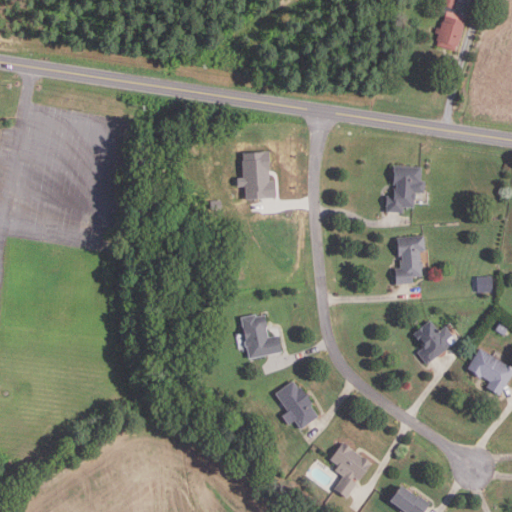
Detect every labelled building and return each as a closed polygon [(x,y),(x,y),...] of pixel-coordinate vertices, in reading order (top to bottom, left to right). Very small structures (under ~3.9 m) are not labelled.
[(458,0),(456,9),(441,5),(442,0),(458,0)] [(455,51),(437,45),(439,40),(437,39),(439,33),(435,32),(437,27),(440,28),(443,21),(444,21),(448,11),(464,16),(463,21),(466,22),(459,46),(457,45),(455,51)] [(247,199),(246,185),(241,185),(241,179),(246,178),(245,153),(271,152),(272,180),(277,179),(278,198),(247,199)] [(403,211),(387,210),(387,204),(386,204),(387,194),(394,195),(394,187),(397,187),(397,183),(393,183),(394,164),(422,166),(422,180),(426,180),(425,192),(417,192),(417,198),(415,198),(415,205),(403,205),(403,211)] [(397,283),(396,267),(402,267),(401,259),(403,258),(403,254),(400,255),(398,236),(426,234),(427,250),(421,250),(422,260),(424,261),(424,265),(423,267),(423,275),(414,276),(414,282),(397,283)] [(494,291),(478,291),(478,275),(493,275),(494,291)] [(250,357),(247,345),(246,345),(245,341),(247,341),(242,316),(256,313),(257,315),(266,314),(268,326),(267,326),(269,336),(279,334),(283,350),(250,357)] [(427,363),(418,351),(425,346),(421,341),(420,341),(414,333),(431,320),(439,331),(446,325),(453,335),(448,339),(452,344),(427,363)] [(505,334),(496,329),(501,322),(509,328),(505,334)] [(511,375),(500,395),(487,386),(491,380),(481,374),(480,375),(468,367),(480,347),(511,366),(511,375)] [(301,427),(295,418),(290,422),(283,413),(289,409),(276,392),(294,379),(299,385),(301,384),(313,401),(311,403),(319,414),(301,427)] [(349,496),(336,487),(345,475),(337,470),(340,465),(332,459),(344,442),(373,462),(361,479),(356,476),(354,480),(358,483),(349,496)] [(424,511),(410,511),(392,499),(402,484),(419,496),(420,494),(432,502),(424,511)]
